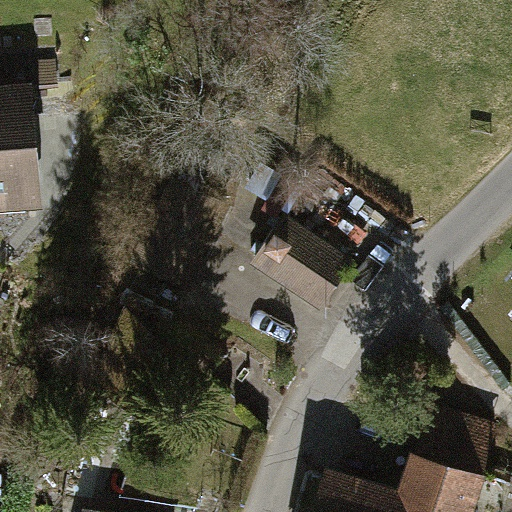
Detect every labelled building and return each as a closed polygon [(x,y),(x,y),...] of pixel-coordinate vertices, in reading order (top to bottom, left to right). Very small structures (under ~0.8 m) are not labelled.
[(47,56),(58,87),(78,80),(67,49),(47,56)] [(0,91),(0,229),(10,229),(9,216),(52,213),(45,72),(25,73),(26,90),(0,91)] [(257,263),(327,313),(359,269),(289,218),(257,263)] [(439,407),(410,496),(404,511),(482,511),(493,479),(486,476),(502,428),(439,407)] [(311,511),(404,511),(410,496),(326,468),(311,511)]
